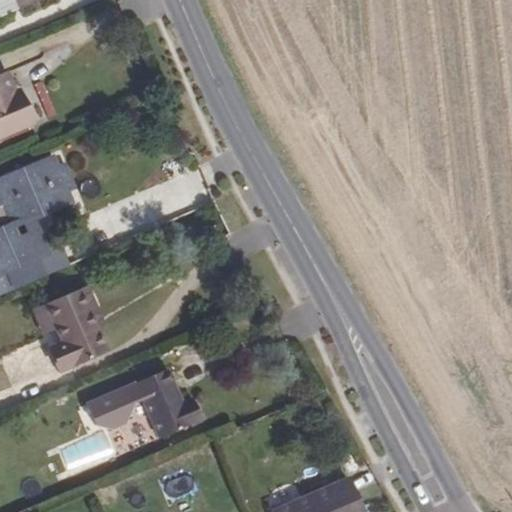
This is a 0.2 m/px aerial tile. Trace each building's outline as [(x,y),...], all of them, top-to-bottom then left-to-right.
[(15,0),(20,10),(45,0),(15,0)] [(0,140),(35,125),(24,100),(19,101),(7,72),(0,74),(0,140)] [(24,100),(19,89),(15,90),(19,101),(24,100)] [(0,274),(47,254),(37,231),(30,234),(24,221),(31,218),(70,202),(65,191),(72,188),(63,167),(56,170),(51,159),(0,181),(0,200),(2,206),(0,206),(0,274)] [(37,231),(31,218),(24,221),(30,234),(37,231)] [(86,286),(27,312),(45,353),(49,351),(59,374),(107,353),(97,331),(89,311),(95,308),(86,286)] [(104,329),(95,308),(89,311),(97,331),(104,329)] [(142,400),(158,440),(200,422),(192,401),(190,402),(175,367),(135,383),(85,403),(94,425),(105,429),(124,421),(134,403),(142,400)] [(104,430),(58,449),(71,478),(117,459),(104,430)] [(361,511),(348,479),(271,511),(361,511)]
